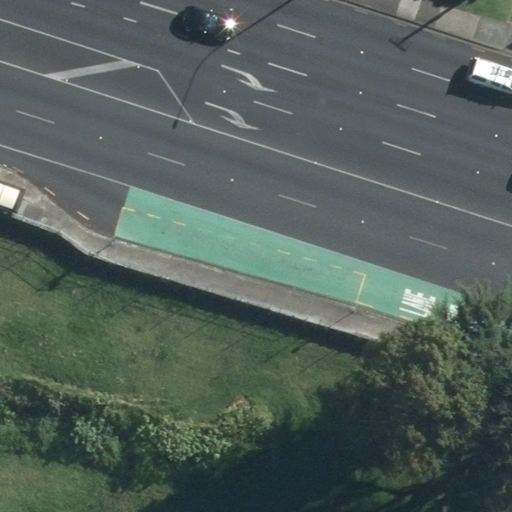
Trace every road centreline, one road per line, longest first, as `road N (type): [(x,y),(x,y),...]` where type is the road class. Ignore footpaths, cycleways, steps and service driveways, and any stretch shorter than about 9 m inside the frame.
road 1 (primary): [(300,125),(0,33)]
road 2 (primary): [(511,219),(300,125)]
road 3 (primary): [(511,177),(300,125)]
